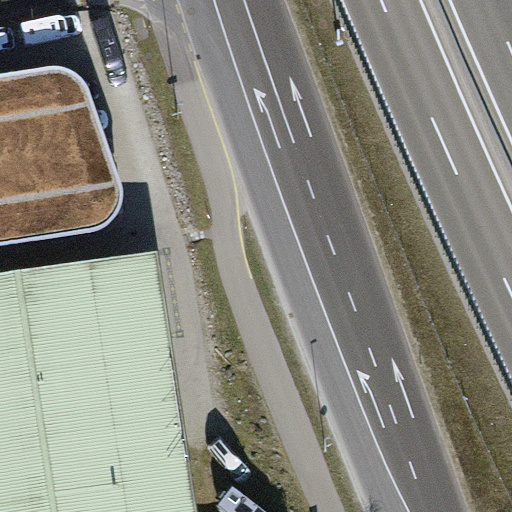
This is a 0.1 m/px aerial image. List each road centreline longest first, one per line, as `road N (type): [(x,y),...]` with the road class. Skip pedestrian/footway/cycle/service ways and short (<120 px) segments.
road 1 (primary): [(229,0),(423,511)]
road 2 (trunk): [(378,0),(511,301)]
